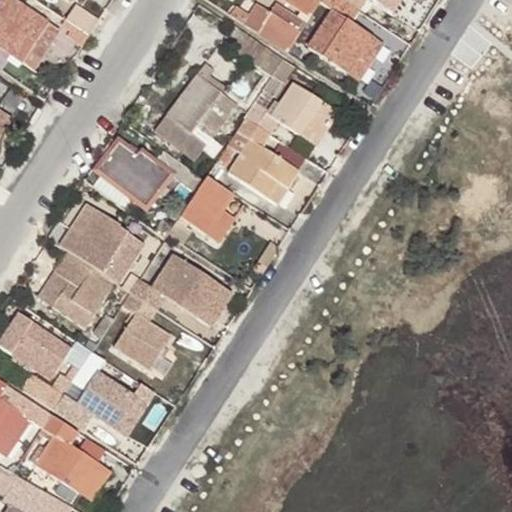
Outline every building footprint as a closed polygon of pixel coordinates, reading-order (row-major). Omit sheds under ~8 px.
[(0,49),(11,57),(21,64),(47,25),(8,0),(3,0),(0,5),(0,49)] [(245,26),(288,55),(321,4),(323,0),(288,0),(304,11),(298,20),(291,29),(271,16),(259,8),(245,26)] [(360,9),(345,0),(323,0),(321,4),(333,11),(309,48),(351,76),(376,38),(353,22),(360,9)] [(345,0),(360,9),(366,0),(374,0),(397,14),(405,0),(345,0)] [(278,6),(271,16),(291,29),(298,20),(278,6)] [(78,10),(68,24),(90,40),(100,26),(78,10)] [(47,25),(21,64),(33,70),(58,33),(47,25)] [(384,44),(376,38),(351,76),(360,82),(384,44)] [(272,78),(282,62),(249,40),(239,55),(272,78)] [(0,71),(2,72),(11,57),(0,49),(0,71)] [(293,69),(282,62),(272,78),(282,85),(293,69)] [(237,107),(199,79),(158,136),(196,163),(237,107)] [(273,117),(254,103),(242,121),(269,137),(279,123),(300,137),(304,131),(320,142),(337,114),(293,87),(273,117)] [(0,136),(9,122),(0,116),(0,136)] [(242,121),(232,137),(247,147),(226,179),(265,205),(275,189),(284,194),(295,176),(258,153),(269,137),(242,121)] [(304,131),(300,137),(316,148),(320,142),(304,131)] [(96,173),(146,211),(157,197),(160,200),(163,196),(160,193),(170,179),(180,166),(164,153),(153,167),(139,155),(137,158),(118,143),(96,173)] [(180,166),(170,179),(194,195),(202,182),(180,166)] [(229,196),(203,180),(202,182),(194,195),(177,221),(216,246),(231,222),(218,214),(229,196)] [(84,214),(66,241),(76,247),(94,220),(84,214)] [(64,261),(109,289),(114,293),(139,253),(123,242),(120,248),(111,242),(115,237),(117,235),(94,220),(76,247),(66,241),(56,255),(64,261)] [(174,225),(165,240),(183,251),(192,237),(174,225)] [(123,242),(115,237),(111,242),(120,248),(123,242)] [(83,334),(109,289),(64,261),(51,282),(59,286),(45,311),(83,334)] [(149,294),(136,285),(126,300),(151,316),(159,304),(194,326),(216,292),(170,262),(149,294)] [(228,300),(216,292),(194,326),(205,334),(228,300)] [(126,300),(118,314),(130,321),(124,330),(109,354),(145,377),(167,344),(143,329),(151,316),(126,300)] [(51,382),(69,355),(29,330),(11,357),(51,382)] [(64,399),(56,412),(86,431),(95,417),(117,432),(138,399),(98,373),(77,406),(65,397),(64,399)] [(23,392),(55,413),(56,412),(64,399),(34,378),(23,392)] [(22,398),(0,382),(0,455),(5,459),(14,445),(29,421),(1,402),(5,396),(18,405),(22,398)] [(18,405),(25,410),(30,402),(22,398),(18,405)] [(138,399),(117,432),(128,439),(149,407),(138,399)] [(47,426),(52,417),(30,402),(25,410),(24,412),(47,426)] [(79,434),(52,417),(47,426),(43,431),(55,439),(36,467),(79,495),(98,466),(71,446),(79,434)] [(29,421),(14,445),(21,449),(36,425),(29,421)] [(112,475),(98,466),(79,495),(92,503),(112,475)] [(0,491),(4,494),(16,477),(15,476),(0,467),(0,491)] [(59,511),(65,504),(16,477),(4,494),(13,500),(5,511),(59,511)]
